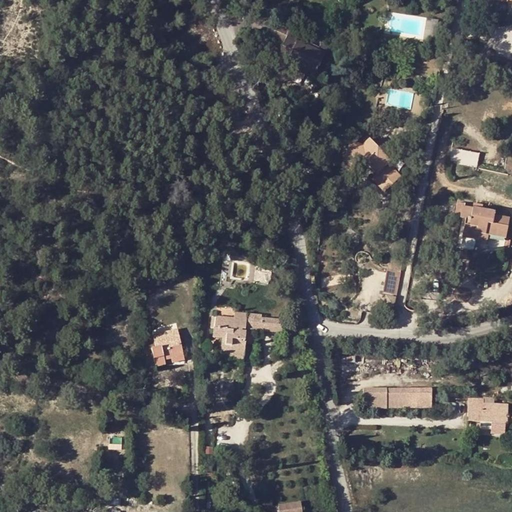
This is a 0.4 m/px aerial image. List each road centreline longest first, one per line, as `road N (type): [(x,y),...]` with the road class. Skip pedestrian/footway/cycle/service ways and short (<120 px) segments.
road 1 (unclassified): [(313,324),(294,221),(210,0)]
road 2 (unclassified): [(511,318),(394,332),(313,324)]
road 3 (unclassified): [(342,511),(313,324)]
